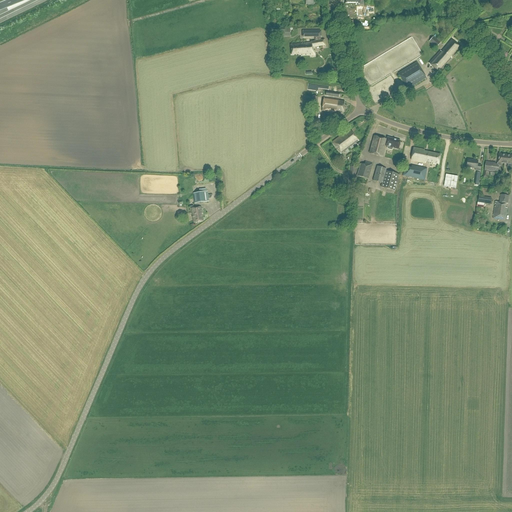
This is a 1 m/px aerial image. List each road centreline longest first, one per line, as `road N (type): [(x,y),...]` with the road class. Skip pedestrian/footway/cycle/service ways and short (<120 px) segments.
road 1 (tertiary): [(28,511),(52,487),(150,270),(360,109)]
road 2 (tertiary): [(511,144),(425,133),(360,109)]
